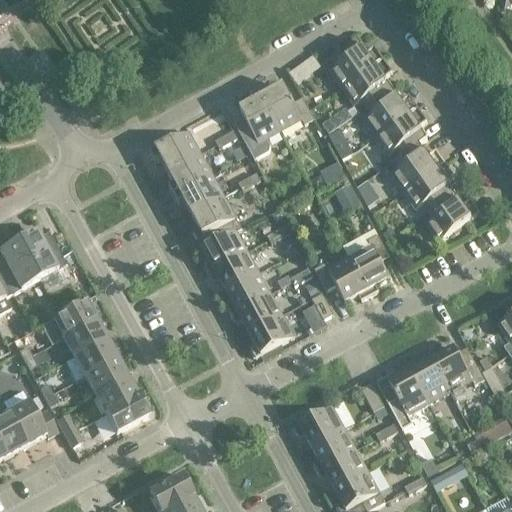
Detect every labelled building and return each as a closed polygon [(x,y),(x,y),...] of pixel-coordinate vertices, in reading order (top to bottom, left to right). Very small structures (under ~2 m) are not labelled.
[(511,0),(497,0),(505,13),(511,8),(511,0)] [(357,43),(331,62),(337,70),(330,74),(342,92),(383,63),(374,50),(366,56),(357,43)] [(392,76),(383,63),(342,92),(354,109),(361,105),(366,112),(392,93),(384,82),(392,76)] [(300,69),(290,76),(297,86),(307,79),(300,69)] [(268,92),(259,97),(280,135),(302,124),(304,129),(314,123),(303,102),(293,107),(284,90),(271,97),(268,92)] [(400,105),(392,93),(366,112),(371,119),(364,123),(377,141),(418,112),(409,99),(400,105)] [(280,135),(259,97),(250,102),(253,107),(240,114),(249,131),(239,136),(251,158),(261,152),(259,147),(280,135)] [(427,125),(418,112),(377,141),(389,158),(396,154),(400,160),(401,161),(419,148),(419,149),(427,143),(419,131),(427,125)] [(336,118),(323,127),(329,136),(342,127),(336,118)] [(340,132),(329,139),(337,152),(347,146),(340,132)] [(233,135),(224,140),(228,147),(237,142),(233,135)] [(189,136),(150,157),(156,166),(161,163),(168,176),(201,157),(189,136)] [(228,147),(224,140),(215,145),(219,152),(228,147)] [(419,148),(401,161),(400,160),(393,166),(398,174),(391,179),(404,196),(445,167),(436,154),(428,160),(419,149),(419,148)] [(236,155),(235,159),(238,163),(245,159),(241,152),(236,155)] [(212,178),(201,157),(168,176),(174,188),(169,191),(174,200),(212,178)] [(454,180),(445,167),(404,196),(416,213),(423,209),(428,216),(454,197),(446,186),(454,180)] [(256,177),(247,182),(252,190),(261,185),(256,177)] [(224,200),(212,178),(174,200),(179,208),(184,205),(191,218),(224,200)] [(318,180),(310,184),(316,193),(325,188),(321,180),(318,180)] [(252,190),(247,182),(238,187),(243,195),(252,190)] [(300,191),(299,194),(303,202),(312,197),(307,187),(300,191)] [(352,191),(336,199),(347,218),(362,210),(352,191)] [(462,209),(454,197),(428,216),(433,223),(426,228),(439,246),(480,217),(470,203),(462,209)] [(242,233),(224,200),(191,218),(198,230),(192,233),(198,243),(217,233),(222,241),(236,234),(237,236),(242,233)] [(392,229),(383,235),(388,242),(397,236),(392,229)] [(290,238),(285,230),(276,235),(281,243),(290,238)] [(222,241),(217,233),(198,243),(210,265),(204,268),(209,277),(248,256),(237,236),(236,234),(222,241)] [(36,234),(29,238),(18,244),(39,283),(66,268),(48,236),(40,241),(36,234)] [(343,252),(349,261),(370,299),(379,295),(376,289),(389,282),(380,265),(390,260),(375,234),(343,252)] [(281,243),(276,235),(267,240),(272,247),(281,243)] [(39,283),(18,244),(0,254),(0,256),(3,261),(0,262),(0,274),(13,298),(39,283)] [(259,277),(248,256),(209,277),(214,286),(219,283),(226,295),(259,277)] [(370,299),(349,261),(327,273),(325,268),(315,273),(326,295),(336,289),(345,306),(358,299),(361,304),(370,299)] [(313,280),(308,272),(299,277),(304,285),(313,280)] [(0,318),(10,313),(4,302),(13,298),(0,274),(0,318)] [(271,298),(259,277),(226,295),(233,307),(227,310),(232,319),(271,298)] [(304,285),(299,277),(290,282),(295,290),(304,285)] [(321,295),(315,284),(306,289),(312,300),(321,295)] [(322,297),(311,303),(323,324),(334,319),(322,297)] [(282,319),(271,298),(232,319),(237,328),(242,325),(249,337),(282,319)] [(97,324),(86,304),(71,313),(60,318),(57,320),(52,322),(63,342),(97,324)] [(67,305),(56,311),(60,318),(71,313),(67,305)] [(53,312),(45,317),(49,325),(52,322),(57,320),(53,312)] [(511,318),(497,329),(510,347),(511,345),(511,318)] [(294,341),(282,319),(249,337),(256,349),(250,352),(256,362),(294,341)] [(107,343),(97,324),(63,342),(74,361),(107,343)] [(117,362),(107,343),(74,361),(65,366),(75,385),(84,380),(117,362)] [(27,350),(19,355),(24,364),(32,360),(27,350)] [(438,353),(429,358),(450,396),(472,385),(475,389),(485,384),(467,352),(457,357),(454,351),(441,358),(438,353)] [(450,396),(429,358),(420,362),(423,368),(411,374),(429,408),(450,396)] [(37,369),(32,360),(24,364),(29,373),(37,369)] [(487,361),(480,365),(485,374),(492,370),(487,361)] [(128,381),(117,362),(84,380),(94,399),(128,381)] [(492,372),(483,377),(489,388),(498,383),(492,372)] [(429,408),(411,374),(399,381),(396,376),(376,386),(388,408),(402,433),(414,427),(409,418),(429,408)] [(138,400),(128,381),(94,399),(105,418),(138,400)] [(47,388),(39,393),(44,402),(53,397),(47,388)] [(384,410),(372,389),(362,394),(374,416),(384,410)] [(58,407),(53,397),(44,402),(49,411),(58,407)] [(58,436),(38,400),(28,405),(8,416),(26,449),(46,438),(47,442),(58,436)] [(149,420),(138,400),(105,418),(116,438),(149,420)] [(332,411),(294,432),(299,441),(304,438),(311,451),(344,433),(332,411)] [(26,449),(8,416),(0,420),(0,446),(7,459),(26,449)] [(67,418),(57,424),(60,431),(71,425),(67,418)] [(82,446),(71,425),(60,431),(70,447),(72,452),(82,446)] [(398,436),(394,428),(385,433),(389,440),(398,436)] [(496,432),(487,437),(492,446),(501,441),(496,432)] [(356,454),(344,433),(311,451),(318,463),(313,466),(317,475),(356,454)] [(389,440),(385,433),(376,438),(380,445),(389,440)] [(476,444),(467,449),(471,457),(480,451),(476,444)] [(367,475),(356,454),(317,475),(322,483),(327,481),(334,493),(367,475)] [(487,463),(483,456),(474,461),(478,468),(487,463)] [(432,462),(421,468),(428,480),(439,474),(432,462)] [(374,511),(385,506),(367,475),(334,493),(341,505),(336,508),(337,511),(374,511)] [(448,476),(431,485),(437,496),(453,487),(448,476)] [(168,511),(192,499),(181,479),(148,497),(156,511),(168,511)] [(427,489),(423,481),(414,486),(418,493),(427,489)] [(418,493),(414,486),(405,491),(409,498),(418,493)] [(199,511),(192,499),(168,511),(199,511)] [(486,511),(511,511),(511,509),(507,501),(486,511)]
